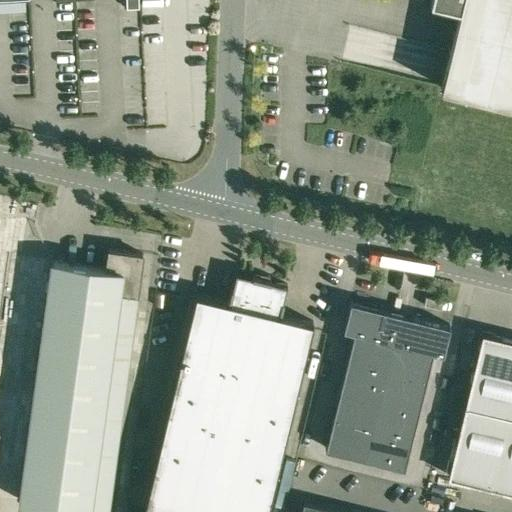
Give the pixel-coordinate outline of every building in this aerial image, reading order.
[(511,0),(435,0),(459,6),(440,85),(511,103),(511,0)] [(108,511),(127,369),(134,319),(116,317),(120,290),(137,292),(142,252),(108,248),(106,267),(54,260),(21,500),(108,511)] [(148,508),(146,511),(266,511),(313,320),(280,312),(284,300),(283,299),(287,283),(235,270),(231,287),(228,299),(195,292),(144,507),(148,508)] [(376,336),(383,308),(350,299),(343,328),(354,330),(376,336)] [(383,308),(376,336),(393,340),(410,344),(417,316),(383,308)] [(417,316),(410,344),(432,350),(443,352),(450,324),(417,316)] [(354,330),(346,359),(386,369),(393,340),(376,336),(354,330)] [(511,414),(511,411),(511,338),(482,331),(465,403),(511,414)] [(393,340),(386,369),(425,379),(432,350),(410,344),(393,340)] [(346,359),(339,388),(379,398),(386,369),(346,359)] [(386,369),(379,398),(418,408),(425,379),(386,369)] [(379,398),(339,388),(332,418),(371,427),(379,398)] [(418,408),(379,398),(371,427),(411,437),(418,408)] [(511,414),(465,403),(448,474),(494,486),(511,414)] [(511,414),(494,486),(511,489),(511,414)] [(371,427),(332,418),(325,447),(364,456),(371,427)] [(371,427),(364,456),(404,466),(411,437),(371,427)] [(357,511),(303,498),(299,511),(357,511)]
